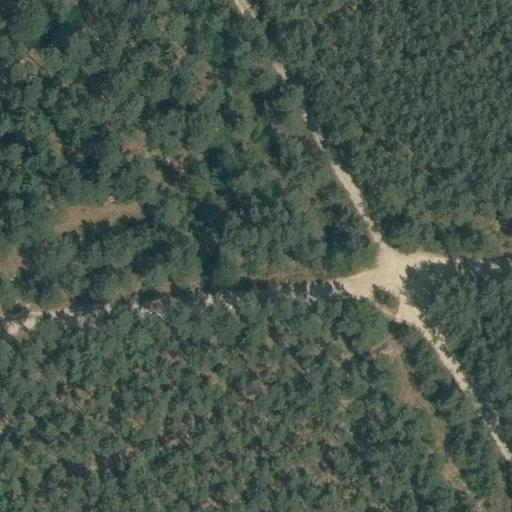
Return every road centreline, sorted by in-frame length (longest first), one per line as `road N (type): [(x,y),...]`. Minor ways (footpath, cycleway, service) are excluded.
road 1 (track): [(511,470),(235,0)]
road 2 (track): [(511,265),(0,321)]
